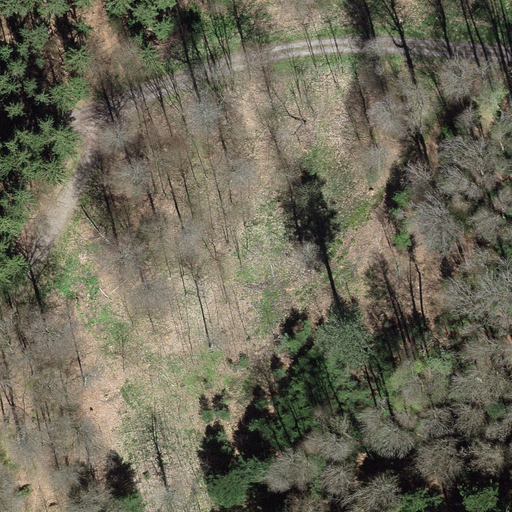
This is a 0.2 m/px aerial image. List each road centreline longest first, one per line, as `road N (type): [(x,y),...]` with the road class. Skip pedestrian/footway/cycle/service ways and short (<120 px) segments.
road 1 (track): [(511,55),(299,44),(166,88)]
road 2 (track): [(166,88),(94,150),(0,306)]
road 3 (track): [(166,88),(0,140)]
